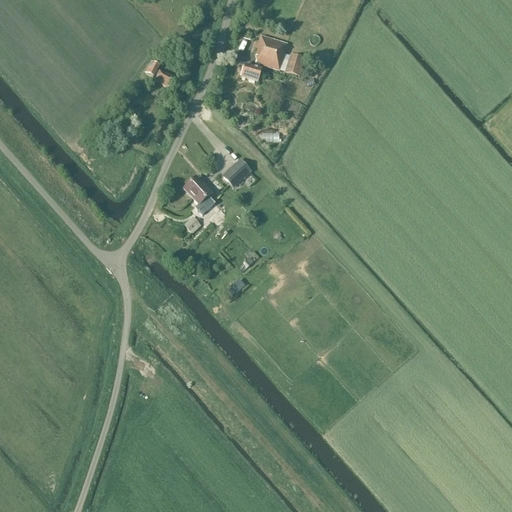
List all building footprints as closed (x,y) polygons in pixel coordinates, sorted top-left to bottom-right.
[(279,72),(287,45),(260,38),(255,57),(257,58),(255,65),(254,69),(244,66),(240,79),(257,84),(262,67),(279,72)] [(245,41),(240,50),(246,54),(251,45),(245,41)] [(304,60),(289,55),(284,74),(299,78),(304,60)] [(156,72),(159,67),(151,63),(145,75),(153,79),(155,77),(156,78),(154,82),(167,89),(172,80),(159,73),(156,72)] [(116,136),(104,129),(100,137),(112,143),(116,136)] [(250,173),(241,162),(223,179),(233,189),(250,173)] [(196,178),(182,190),(198,208),(212,196),(196,178)] [(200,227),(192,218),(183,226),(191,236),(200,227)] [(119,246),(117,240),(110,243),(112,248),(119,246)]
